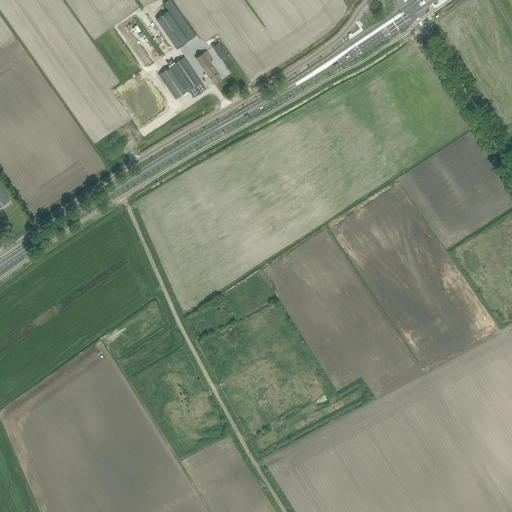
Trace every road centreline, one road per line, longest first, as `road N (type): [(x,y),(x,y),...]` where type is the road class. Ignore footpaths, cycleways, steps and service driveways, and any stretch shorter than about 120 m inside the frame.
road 1 (unclassified): [(369,0),(329,46),(0,254)]
road 2 (unclassified): [(284,511),(181,327),(126,203)]
road 3 (primary): [(0,265),(272,97)]
road 4 (primary): [(272,97),(410,16)]
road 5 (primary): [(404,7),(272,97)]
road 6 (unclassified): [(511,166),(428,34)]
